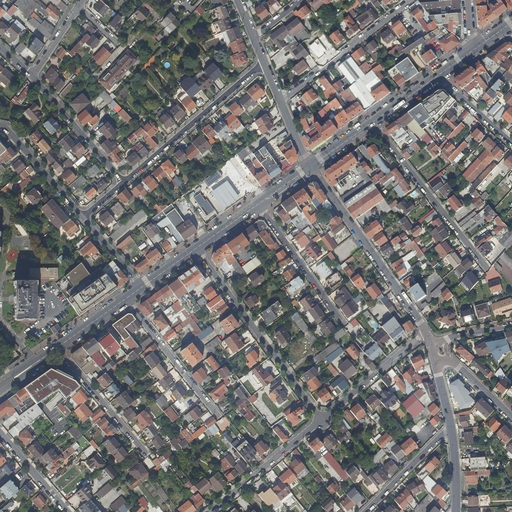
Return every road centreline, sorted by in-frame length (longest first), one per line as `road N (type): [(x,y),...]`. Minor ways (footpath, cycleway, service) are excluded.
road 1 (residential): [(320,419),(193,249)]
road 2 (secondary): [(425,332),(310,166)]
road 3 (residential): [(487,268),(373,121)]
road 4 (residential): [(122,183),(263,63)]
road 5 (residential): [(409,0),(280,101)]
road 6 (residential): [(344,323),(258,203)]
road 7 (residential): [(216,412),(124,298)]
road 8 (residential): [(209,511),(320,419)]
road 9 (residential): [(122,183),(32,76)]
road 10 (residential): [(146,453),(56,347)]
road 11 (residential): [(320,419),(425,332)]
road 12 (residential): [(0,125),(82,218)]
